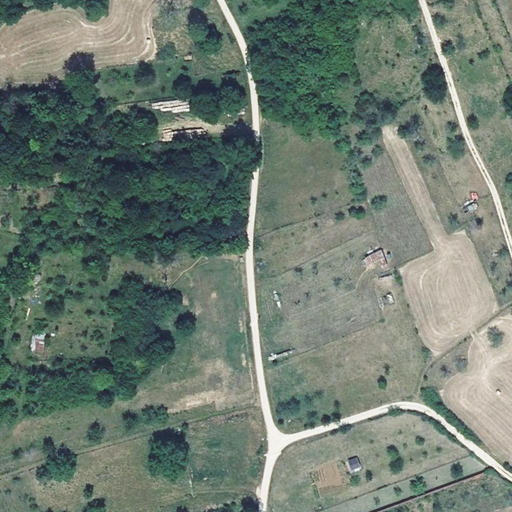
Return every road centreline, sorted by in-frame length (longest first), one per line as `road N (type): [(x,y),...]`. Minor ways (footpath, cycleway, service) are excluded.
road 1 (track): [(274,445),(250,268),(254,71),(221,0)]
road 2 (track): [(511,479),(425,412),(398,407),(274,445)]
road 3 (track): [(511,250),(421,0)]
road 4 (track): [(415,410),(426,369),(511,296)]
